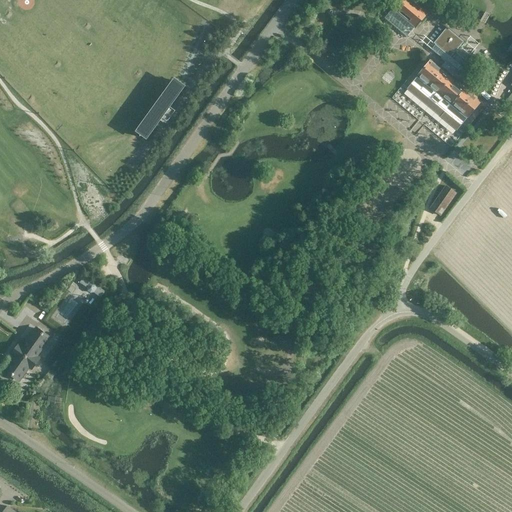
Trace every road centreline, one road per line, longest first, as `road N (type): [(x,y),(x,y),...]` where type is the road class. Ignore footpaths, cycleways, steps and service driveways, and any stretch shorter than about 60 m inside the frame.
road 1 (unclassified): [(237,511),(349,357),(377,323),(398,312),(407,276),(511,137)]
road 2 (unclassified): [(0,304),(138,220),(290,0)]
road 3 (unclassified): [(127,511),(0,419)]
